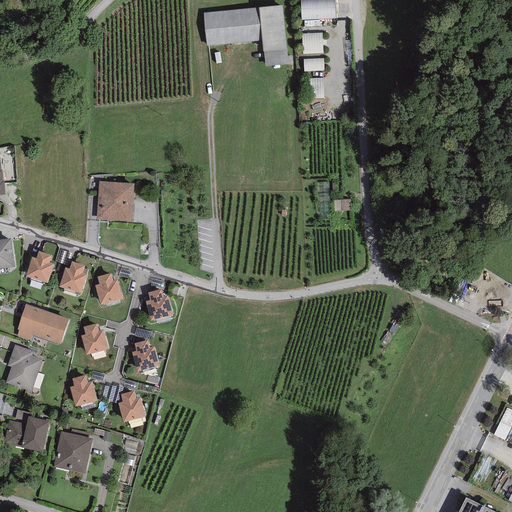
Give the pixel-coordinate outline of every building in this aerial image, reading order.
[(301,0),(303,21),(336,19),(334,0),(301,0)] [(282,5),(203,13),(207,46),(262,41),(263,51),(265,67),(293,64),(292,55),(288,56),(282,5)] [(302,35),(303,55),(324,53),(322,34),(302,35)] [(304,59),(305,72),(324,71),(323,58),(304,59)] [(324,99),(323,79),(304,79),(304,99),(324,99)] [(134,184),(99,182),(97,219),(132,221),(134,184)] [(10,238),(0,239),(0,269),(15,267),(10,238)] [(56,262),(69,266),(73,254),(60,250),(56,262)] [(36,259),(32,257),(26,276),(47,283),(54,264),(49,263),(51,255),(38,251),(36,259)] [(69,269),(65,268),(59,287),(80,294),(87,274),(82,273),(85,266),(71,262),(69,269)] [(121,269),(119,276),(131,279),(132,272),(131,272),(121,269)] [(95,286),(100,305),(122,299),(117,280),(112,281),(110,273),(97,277),(99,285),(95,286)] [(162,289),(164,282),(153,279),(151,286),(162,289)] [(145,302),(151,321),(172,315),(167,296),(162,297),(160,289),(147,293),(150,301),(145,302)] [(69,319),(26,304),(17,330),(19,330),(32,335),(60,345),(69,319)] [(81,336),(86,355),(108,349),(102,330),(98,331),(96,324),(83,327),(85,335),(81,336)] [(151,332),(136,328),(134,336),(149,340),(151,332)] [(30,341),(32,335),(19,330),(17,336),(30,341)] [(132,352),(137,371),(159,365),(154,346),(149,348),(147,340),(134,344),(136,351),(132,352)] [(33,352),(15,345),(8,366),(11,367),(6,383),(31,392),(43,360),(32,356),(33,352)] [(91,379),(102,382),(104,374),(93,371),(91,379)] [(70,387),(75,406),(97,400),(91,381),(87,383),(85,375),(72,379),(74,386),(70,387)] [(146,382),(157,384),(159,379),(148,376),(146,382)] [(126,380),(124,387),(136,391),(138,384),(126,380)] [(123,387),(116,386),(116,387),(109,385),(108,387),(102,385),(99,397),(109,399),(108,401),(118,403),(120,395),(122,394),(123,387)] [(118,403),(123,422),(145,416),(140,397),(135,399),(133,391),(122,394),(120,395),(122,402),(118,403)] [(496,436),(508,442),(511,432),(511,410),(508,409),(496,436)] [(30,413),(17,410),(14,422),(26,424),(28,416),(29,416),(30,413)] [(14,422),(9,421),(4,444),(42,452),(49,421),(29,416),(28,416),(26,424),(14,422)] [(112,422),(105,420),(103,427),(110,429),(112,422)] [(71,434),(89,438),(90,434),(72,430),(71,434)] [(102,440),(108,442),(111,433),(105,431),(103,436),(102,440)] [(71,434),(60,432),(53,467),(85,474),(93,439),(89,438),(71,434)] [(137,443),(127,440),(125,445),(135,448),(137,443)] [(495,511),(466,497),(458,511),(495,511)]
